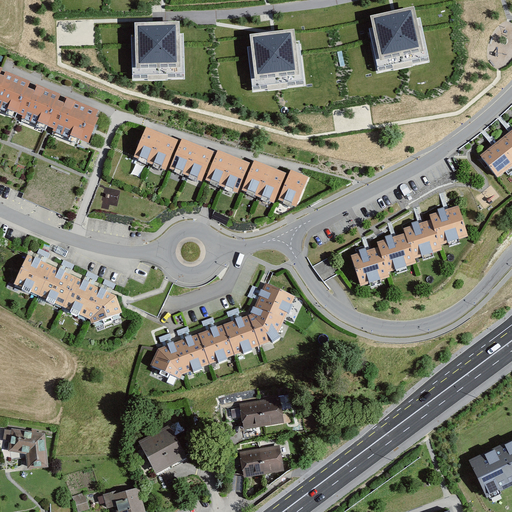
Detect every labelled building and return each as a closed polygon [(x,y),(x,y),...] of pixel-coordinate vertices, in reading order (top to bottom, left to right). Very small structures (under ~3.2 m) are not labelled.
[(368,29),(377,71),(428,60),(419,20),(415,20),(413,8),(371,17),(374,28),(368,29)] [(132,36),(133,81),(185,79),(184,35),(180,35),(180,23),(135,24),(135,36),(132,36)] [(248,49),(254,91),(305,85),(300,41),(295,41),(293,30),(273,33),(250,36),(252,49),(248,49)] [(105,115),(0,70),(0,111),(90,150),(105,115)] [(176,141),(147,129),(136,156),(165,168),(176,141)] [(511,132),(482,156),(498,176),(511,164),(511,132)] [(212,153),(182,141),(171,168),(201,180),(212,153)] [(248,164),(218,152),(207,179),(237,191),(248,164)] [(284,174),(255,162),(244,189),(273,201),(284,174)] [(306,178),(292,172),(281,199),(295,205),(306,178)] [(379,249),(352,257),(360,285),(390,277),(388,270),(415,262),(413,256),(441,248),(440,243),(466,236),(458,206),(429,214),(431,221),(403,229),(404,234),(377,242),(379,249)] [(91,318),(93,321),(120,311),(114,297),(28,257),(16,283),(91,318)] [(158,349),(151,366),(179,380),(183,374),(275,341),(296,297),(266,283),(252,315),(158,349)] [(280,400),(240,407),(244,430),(284,423),(280,400)] [(141,443),(157,472),(185,457),(168,428),(141,443)] [(27,453),(29,468),(47,466),(44,434),(13,429),(10,450),(27,453)] [(511,441),(471,461),(487,496),(511,484),(511,441)] [(241,453),(245,478),(285,472),(281,447),(241,453)] [(119,506),(122,511),(149,511),(142,488),(126,492),(124,489),(106,494),(110,507),(119,506)] [(73,497),(78,511),(83,511),(89,510),(85,494),(73,497)] [(73,511),(73,501),(51,501),(50,511),(73,511)]
